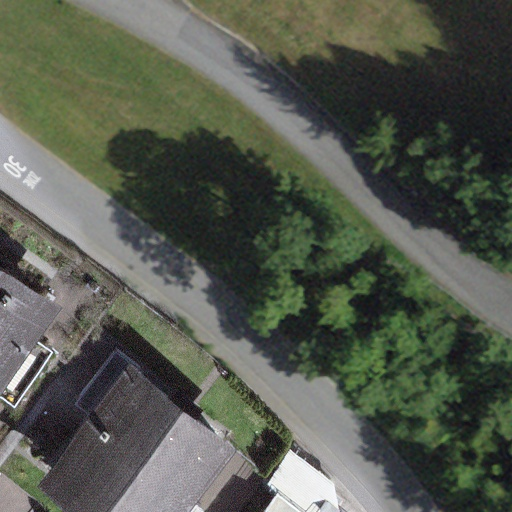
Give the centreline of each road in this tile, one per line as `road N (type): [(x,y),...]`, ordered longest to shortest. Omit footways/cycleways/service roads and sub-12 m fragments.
road 1 (tertiary): [(0,152),(232,324),(307,395),(408,511)]
road 2 (unclassified): [(117,0),(216,57),(439,258),(511,309)]
